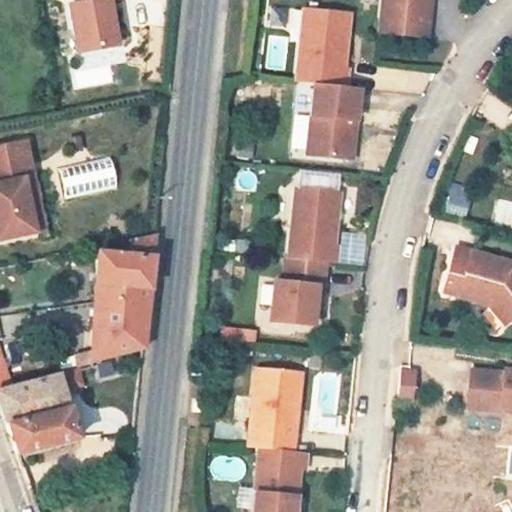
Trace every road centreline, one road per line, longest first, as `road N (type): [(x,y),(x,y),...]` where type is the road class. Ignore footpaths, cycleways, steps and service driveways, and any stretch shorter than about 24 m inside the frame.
road 1 (residential): [(511,4),(441,120),(396,246),(364,511)]
road 2 (secondary): [(150,511),(205,0)]
